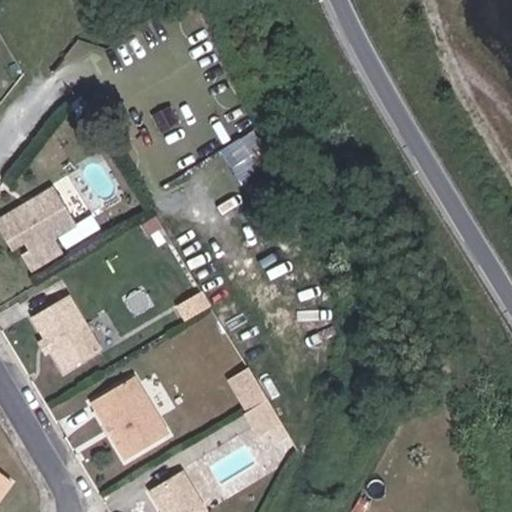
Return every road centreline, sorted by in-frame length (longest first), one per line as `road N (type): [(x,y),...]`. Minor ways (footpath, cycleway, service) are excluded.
road 1 (motorway): [(341,0),(384,89),(511,297)]
road 2 (residential): [(0,362),(73,490),(64,511)]
